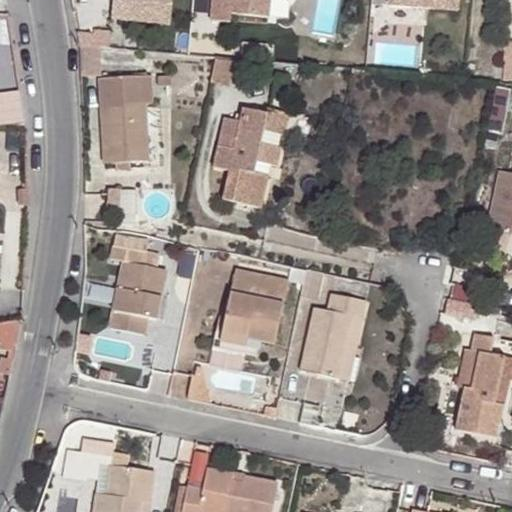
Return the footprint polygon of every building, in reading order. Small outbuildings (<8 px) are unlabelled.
[(173,0),(114,0),(113,21),(172,26),(173,0)] [(213,0),(212,21),(231,23),(232,15),(270,18),(271,0),(213,0)] [(384,0),(385,4),(425,7),(456,10),(456,0),(384,0)] [(425,7),(385,4),(384,16),(424,19),(425,7)] [(511,45),(505,46),(503,84),(511,84),(511,45)] [(94,49),(74,47),(76,81),(96,80),(94,49)] [(217,62),(212,86),(231,89),(236,65),(217,62)] [(113,164),(127,164),(143,163),(141,105),(148,105),(147,78),(96,80),(100,165),(113,164)] [(504,134),(511,96),(511,93),(494,89),(485,130),(504,134)] [(260,132),(263,115),(239,110),(235,122),(221,120),(211,169),(227,173),(221,201),(257,210),(264,176),(255,175),(252,174),(254,162),(257,163),(272,166),(275,148),(257,144),(260,132)] [(265,110),(263,115),(260,132),(278,135),(282,115),(265,110)] [(128,172),(127,164),(113,164),(114,172),(128,172)] [(511,173),(498,171),(486,229),(511,234),(511,173)] [(136,189),(108,189),(107,224),(136,224),(136,189)] [(156,322),(160,299),(166,271),(147,268),(150,254),(113,248),(111,262),(123,263),(110,331),(144,337),(148,320),(156,322)] [(211,262),(200,260),(196,274),(206,276),(211,262)] [(287,280),(235,271),(233,281),(228,310),(223,334),(222,344),(245,349),(248,338),(261,341),(275,344),(287,280)] [(351,316),(362,319),(365,300),(330,294),(326,310),(312,308),(301,371),(340,379),(351,316)] [(167,301),(160,299),(156,322),(163,322),(167,301)] [(355,357),(362,319),(351,316),(340,379),(353,382),(358,357),(355,357)] [(17,344),(20,324),(18,325),(0,327),(0,345),(5,345),(17,344)] [(222,344),(223,334),(216,333),(213,343),(222,344)] [(501,380),(509,382),(511,382),(511,342),(476,335),(471,354),(479,356),(473,389),(465,387),(456,432),(496,439),(503,406),(496,404),(501,380)] [(257,357),(261,341),(248,338),(245,349),(222,344),(213,343),(212,348),(245,354),(257,357)] [(4,352),(15,355),(17,344),(5,345),(4,352)] [(457,386),(465,387),(473,389),(479,356),(471,354),(464,353),(457,386)] [(189,402),(212,406),(202,371),(197,369),(189,402)] [(100,373),(98,383),(110,386),(112,376),(100,373)] [(503,406),(509,382),(501,380),(496,404),(503,406)] [(139,511),(141,502),(150,503),(155,474),(109,467),(105,498),(96,497),(93,511),(139,511)] [(231,482),(233,475),(207,470),(203,490),(188,488),(183,511),(273,511),(278,484),(245,478),(243,483),(231,482)] [(245,478),(233,475),(231,482),(243,483),(245,478)] [(149,511),(150,503),(141,502),(139,511),(149,511)]
